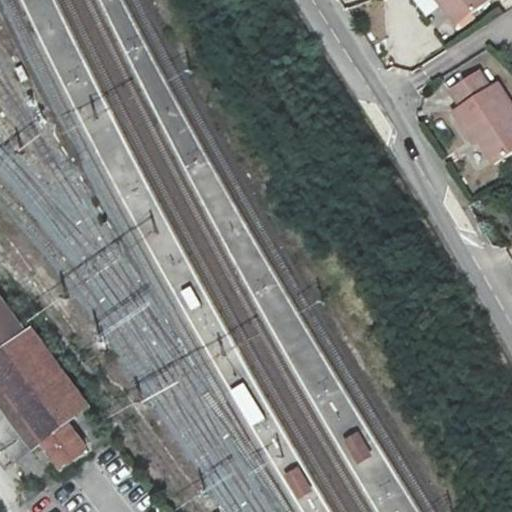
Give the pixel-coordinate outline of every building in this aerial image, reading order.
[(432,0),(460,30),(492,0),(432,0)] [(484,71),(453,90),(462,106),(459,107),(494,166),(511,155),(511,98),(502,82),(494,87),(484,71)] [(192,286),(181,292),(191,312),(202,306),(192,286)] [(0,376),(66,465),(90,446),(69,418),(85,406),(0,293),(0,376)] [(244,383),(231,391),(253,426),(265,419),(244,383)] [(359,432),(346,439),(361,463),(373,456),(359,432)] [(296,469),(286,475),(299,498),(309,492),(296,469)]
